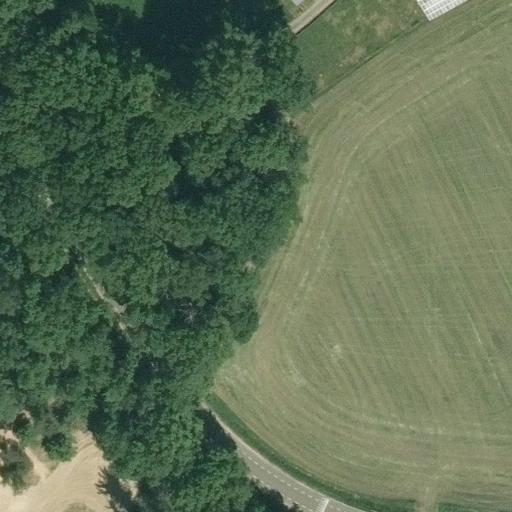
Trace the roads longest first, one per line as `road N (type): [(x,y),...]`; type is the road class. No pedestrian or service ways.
road 1 (tertiary): [(326,511),(248,465),(187,405),(0,104)]
road 2 (track): [(35,511),(90,448),(114,446),(131,467)]
road 3 (track): [(213,433),(134,480),(118,511)]
